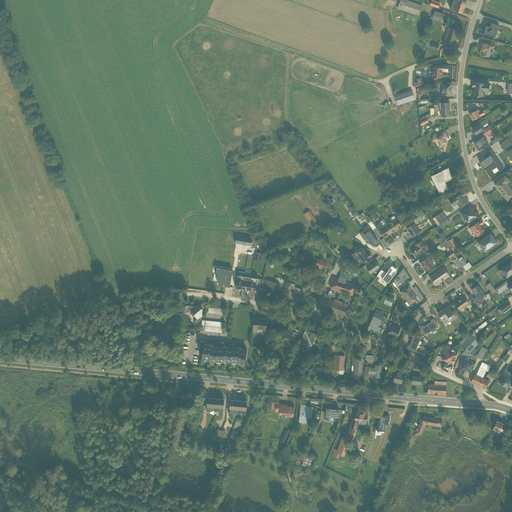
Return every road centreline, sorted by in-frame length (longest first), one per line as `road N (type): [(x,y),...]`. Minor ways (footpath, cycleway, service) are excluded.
road 1 (unclassified): [(483,404),(475,388),(330,325),(229,298),(116,298),(0,342)]
road 2 (secondary): [(483,404),(0,357)]
road 3 (residential): [(480,0),(462,60),(461,129),(479,198),(511,241)]
road 4 (residential): [(511,245),(431,301),(393,249)]
